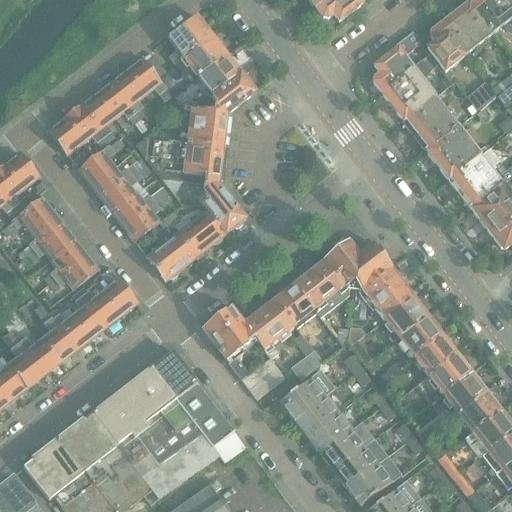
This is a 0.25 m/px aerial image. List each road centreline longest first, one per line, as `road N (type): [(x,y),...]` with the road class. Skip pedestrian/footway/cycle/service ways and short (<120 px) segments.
road 1 (residential): [(23,132),(172,323)]
road 2 (residential): [(172,323),(319,511)]
road 3 (residential): [(0,457),(172,323)]
road 4 (residential): [(23,132),(192,0)]
road 5 (tertiary): [(481,305),(372,165)]
road 6 (residential): [(319,95),(267,137),(261,181),(295,226)]
road 7 (residential): [(172,323),(295,226)]
road 8 (residential): [(308,81),(415,0)]
